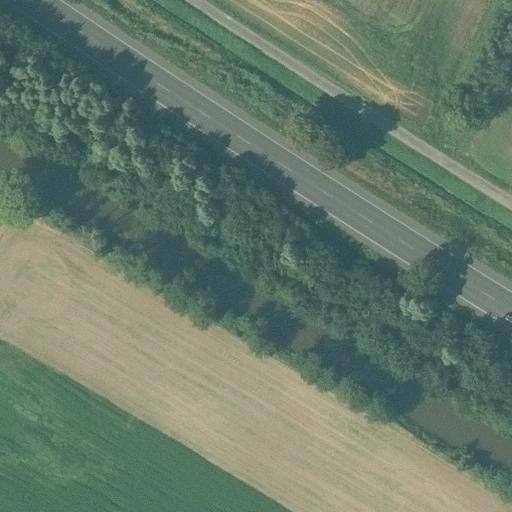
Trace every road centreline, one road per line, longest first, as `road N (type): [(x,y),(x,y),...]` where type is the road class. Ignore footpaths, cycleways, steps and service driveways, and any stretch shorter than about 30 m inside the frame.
road 1 (primary): [(511,310),(35,0)]
road 2 (unclassified): [(511,209),(193,0)]
